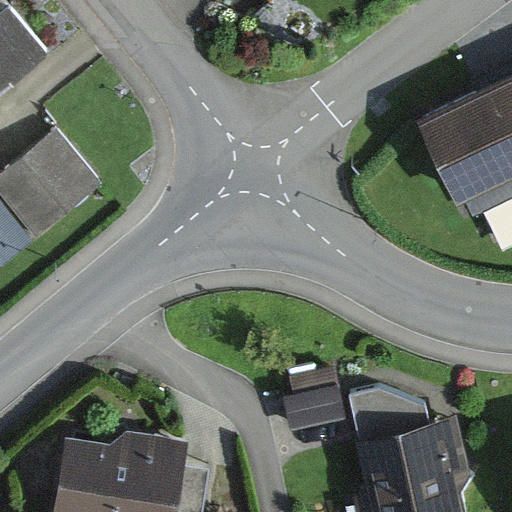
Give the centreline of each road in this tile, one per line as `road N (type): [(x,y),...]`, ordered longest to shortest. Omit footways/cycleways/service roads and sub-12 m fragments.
road 1 (residential): [(254,168),(0,368)]
road 2 (residential): [(511,320),(455,311),(375,276),(254,168)]
road 3 (residential): [(254,168),(466,0)]
road 4 (residential): [(254,168),(117,0)]
